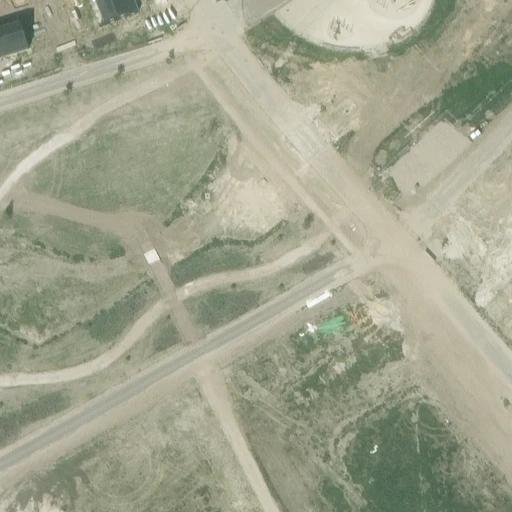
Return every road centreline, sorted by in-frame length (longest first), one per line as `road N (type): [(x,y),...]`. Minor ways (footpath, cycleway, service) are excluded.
road 1 (tertiary): [(216,25),(393,241)]
road 2 (residential): [(191,355),(393,241)]
road 3 (residential): [(0,104),(216,25)]
road 4 (residential): [(0,462),(191,355)]
road 5 (tertiary): [(393,241),(511,377)]
road 6 (residential): [(270,511),(191,355)]
road 7 (residential): [(393,241),(511,123)]
